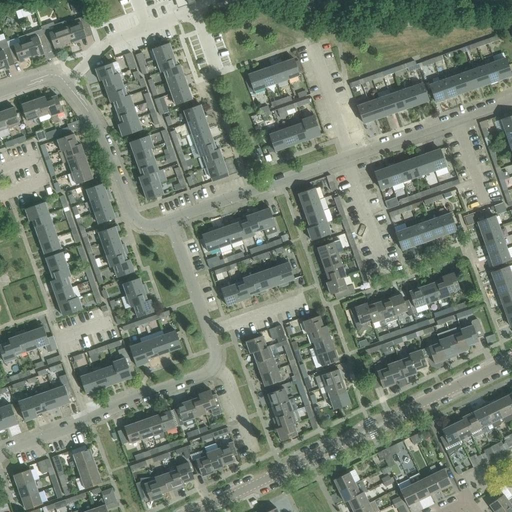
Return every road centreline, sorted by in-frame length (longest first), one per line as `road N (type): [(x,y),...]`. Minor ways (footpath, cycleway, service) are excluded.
road 1 (tertiary): [(199,511),(511,360)]
road 2 (residential): [(0,454),(213,367)]
road 3 (residential): [(168,219),(349,155)]
road 4 (residential): [(66,83),(96,124),(136,218),(168,219)]
road 5 (residential): [(349,155),(511,98)]
